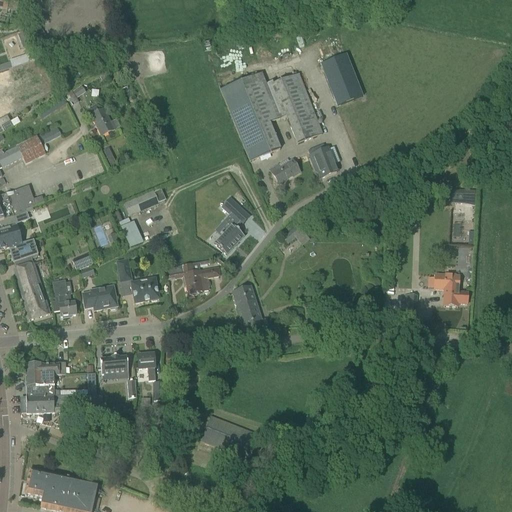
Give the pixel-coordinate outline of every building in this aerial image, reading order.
[(0,0),(0,9),(7,10),(9,0),(0,0)] [(346,56),(320,66),(336,108),(362,98),(346,56)] [(8,69),(22,65),(20,59),(0,64),(0,81),(11,78),(8,69)] [(266,87),(241,97),(236,84),(221,90),(249,163),(279,151),(269,124),(286,118),(297,145),(321,135),(298,75),(273,85),(272,83),(266,86),(266,87)] [(81,87),(72,93),(76,100),(85,93),(81,87)] [(72,93),(71,92),(66,95),(73,107),(79,103),(76,100),(72,93)] [(41,121),(67,105),(62,98),(37,114),(41,121)] [(101,137),(110,133),(115,130),(111,123),(109,123),(103,111),(98,113),(95,108),(94,108),(85,113),(88,119),(91,117),(96,126),(98,129),(97,129),(101,137)] [(0,119),(9,115),(6,110),(0,113),(0,119)] [(0,135),(4,133),(1,128),(10,123),(7,117),(0,120),(0,135)] [(25,166),(45,156),(40,147),(61,137),(56,128),(36,138),(0,156),(0,165),(2,169),(22,159),(25,166)] [(322,146),(308,152),(310,157),(309,157),(313,168),(315,167),(320,180),(336,173),(333,166),(340,163),(334,148),(327,151),(327,150),(324,151),(322,146)] [(277,167),(269,171),(279,186),(292,177),(293,178),(299,174),(292,162),(279,170),(277,167)] [(35,207),(36,207),(44,204),(41,198),(33,201),(28,187),(0,197),(0,223),(13,218),(25,214),(26,214),(25,212),(31,209),(36,208),(35,207)] [(128,217),(158,204),(153,193),(124,206),(128,217)] [(450,195),(450,205),(464,205),(474,208),(475,196),(450,195)] [(230,227),(214,245),(226,256),(244,237),(235,229),(239,224),(233,218),(241,210),(229,199),(221,208),(229,216),(224,222),(230,227)] [(143,239),(170,227),(160,205),(133,216),(143,239)] [(140,244),(128,218),(121,222),(117,213),(115,214),(130,249),(140,244)] [(21,245),(16,228),(12,230),(10,224),(15,222),(13,218),(0,223),(0,251),(9,249),(13,264),(23,262),(37,256),(33,242),(21,245)] [(302,233),(297,226),(282,239),(287,246),(302,233)] [(195,248),(196,258),(209,256),(208,247),(195,248)] [(76,273),(92,266),(88,255),(71,262),(76,273)] [(120,283),(131,281),(127,262),(116,264),(120,283)] [(219,278),(217,270),(200,273),(199,272),(198,264),(191,265),(180,267),(178,268),(176,268),(173,269),(169,272),(167,274),(165,277),(181,274),(182,276),(184,276),(188,297),(199,295),(198,293),(203,292),(208,291),(208,290),(209,288),(209,286),(209,284),(208,283),(206,281),(206,280),(219,278)] [(50,316),(47,306),(33,265),(13,271),(29,322),(50,316)] [(81,280),(95,275),(92,269),(79,274),(81,280)] [(434,290),(434,291),(444,292),(443,308),(458,309),(458,305),(467,306),(468,295),(458,294),(459,278),(435,276),(435,279),(434,290)] [(65,282),(59,283),(58,280),(54,282),(54,284),(52,284),(54,299),(55,303),(52,303),(53,314),(60,313),(61,318),(62,318),(62,320),(68,319),(68,317),(75,316),(74,304),(71,304),(69,296),(67,296),(65,282)] [(157,301),(159,300),(155,280),(130,284),(134,305),(144,303),(144,302),(148,301),(148,302),(150,302),(152,303),(157,302),(157,301)] [(115,309),(117,308),(113,287),(90,292),(90,294),(82,295),(84,311),(93,309),(93,313),(102,311),(102,310),(107,309),(107,310),(108,310),(110,311),(114,311),(115,309)] [(231,293),(238,314),(257,308),(250,287),(231,293)] [(414,322),(415,315),(416,305),(416,297),(405,297),(405,305),(404,315),(403,321),(414,322)] [(307,323),(319,321),(316,303),(303,305),(305,313),(307,323)] [(261,321),(257,308),(238,314),(245,335),(268,327),(265,320),(261,321)] [(154,369),(154,365),(153,355),(137,357),(138,371),(147,370),(148,383),(155,382),(154,369)] [(128,374),(126,358),(118,359),(118,358),(111,359),(100,360),(101,377),(128,374)] [(175,377),(175,364),(167,364),(167,377),(175,377)] [(24,366),(25,373),(33,373),(33,374),(39,374),(39,376),(45,376),(45,377),(58,377),(65,376),(65,365),(57,365),(57,366),(42,366),(42,365),(24,366)] [(54,392),(54,377),(45,377),(45,376),(39,376),(39,374),(33,374),(33,373),(25,373),(25,399),(54,398),(54,392)] [(93,375),(87,375),(87,391),(78,392),(79,400),(85,400),(85,403),(94,403),(93,375)] [(136,400),(134,382),(127,383),(128,400),(136,400)] [(153,385),(153,403),(156,403),(163,403),(165,403),(164,385),(153,385)] [(59,403),(60,403),(72,403),(72,397),(64,397),(54,398),(53,398),(25,399),(26,416),(60,414),(59,406),(59,403)] [(262,438),(210,418),(201,442),(253,463),(262,438)] [(51,511),(91,511),(97,485),(29,471),(24,495),(25,495),(42,498),(40,509),(51,511)]
